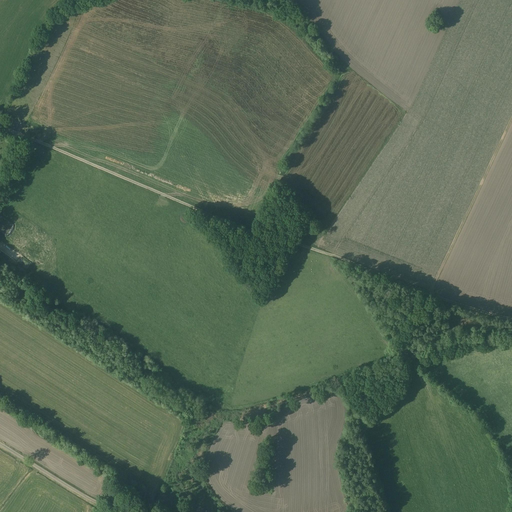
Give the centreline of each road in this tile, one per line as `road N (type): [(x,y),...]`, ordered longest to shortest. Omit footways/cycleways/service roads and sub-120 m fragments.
road 1 (track): [(430,293),(206,214),(0,127)]
road 2 (track): [(430,293),(511,115)]
road 3 (track): [(0,444),(118,511)]
